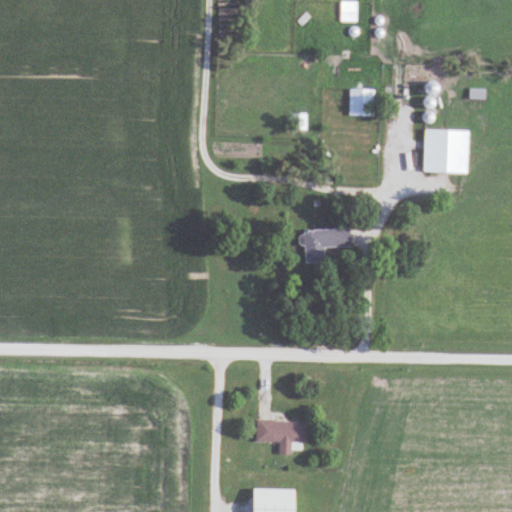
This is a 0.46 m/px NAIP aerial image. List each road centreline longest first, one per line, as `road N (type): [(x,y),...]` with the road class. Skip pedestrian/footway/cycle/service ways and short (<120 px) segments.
road 1 (residential): [(370,356),(371,245),(392,197),(220,173),(206,153),(212,0)]
road 2 (residential): [(511,359),(0,348)]
